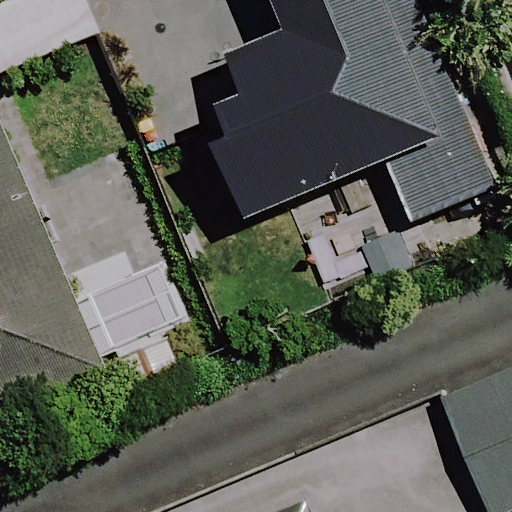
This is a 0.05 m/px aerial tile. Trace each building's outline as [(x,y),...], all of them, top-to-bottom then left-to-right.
[(0,0),(0,10),(24,0),(0,0)] [(106,0),(82,11),(134,133),(277,73),(246,0),(106,0)] [(511,23),(476,38),(511,131),(511,23)] [(83,298),(12,113),(0,117),(0,414),(136,362),(108,289),(83,298)] [(511,511),(511,379),(452,407),(498,511),(511,511)]
